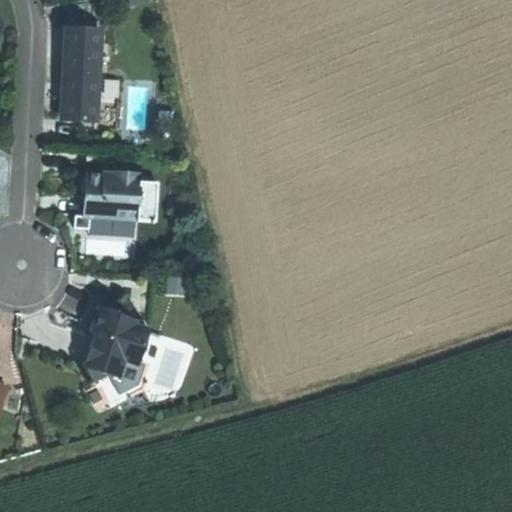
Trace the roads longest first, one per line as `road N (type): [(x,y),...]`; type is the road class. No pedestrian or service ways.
road 1 (track): [(0,475),(511,332)]
road 2 (residential): [(18,260),(27,0)]
